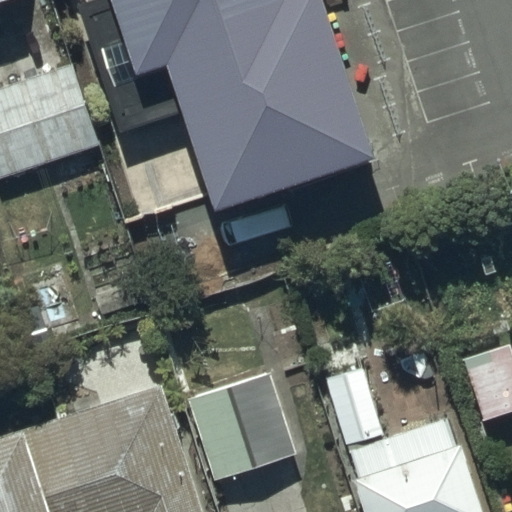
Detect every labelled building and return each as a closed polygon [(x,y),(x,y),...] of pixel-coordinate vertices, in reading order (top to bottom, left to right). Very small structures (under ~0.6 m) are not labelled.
[(97,0),(120,74),(152,64),(196,206),(355,157),(306,0),(97,0)] [(0,186),(99,155),(72,73),(0,97),(0,186)] [(382,437),(359,363),(321,375),(352,474),(348,475),(359,511),(476,511),(446,416),(382,437)] [(264,369),(181,396),(209,481),(292,453),(264,369)] [(196,511),(154,383),(0,433),(0,511),(196,511)]
